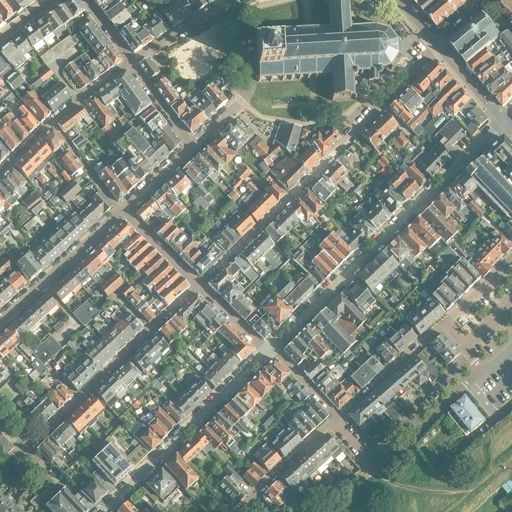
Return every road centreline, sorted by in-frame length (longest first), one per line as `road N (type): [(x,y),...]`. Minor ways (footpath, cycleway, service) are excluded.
road 1 (residential): [(198,285),(434,45)]
road 2 (residential): [(503,122),(269,349)]
road 3 (residential): [(198,285),(0,479)]
road 4 (residential): [(269,349),(105,511)]
road 5 (residential): [(0,321),(120,212)]
road 6 (residential): [(372,467),(483,369)]
road 7 (residential): [(338,421),(444,323)]
road 8 (residential): [(338,421),(239,511)]
road 9 (residential): [(131,63),(234,0)]
